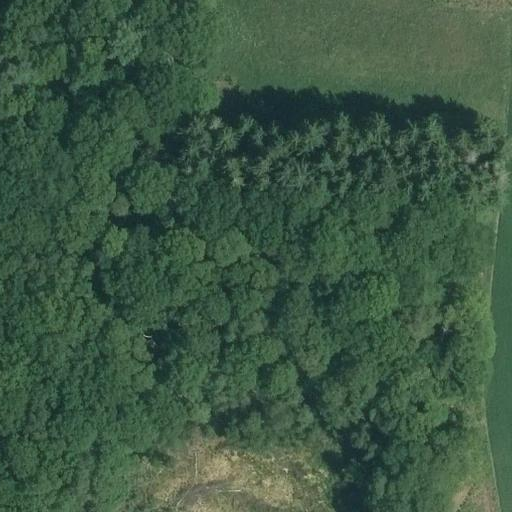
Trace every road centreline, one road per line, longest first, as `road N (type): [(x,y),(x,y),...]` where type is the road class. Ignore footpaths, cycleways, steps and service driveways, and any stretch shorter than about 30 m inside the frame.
road 1 (track): [(178,0),(165,205),(212,237),(379,408),(408,511)]
road 2 (track): [(122,511),(145,461),(165,205)]
